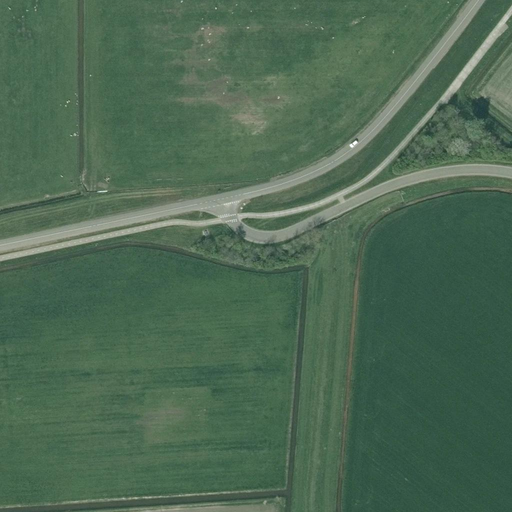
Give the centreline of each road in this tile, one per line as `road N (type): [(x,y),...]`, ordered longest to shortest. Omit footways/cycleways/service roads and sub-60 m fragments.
road 1 (tertiary): [(225,198),(307,175),(359,143),(479,0)]
road 2 (tertiary): [(511,173),(454,170),(402,181),(266,238),(235,226),(225,198)]
road 3 (tertiary): [(0,247),(225,198)]
